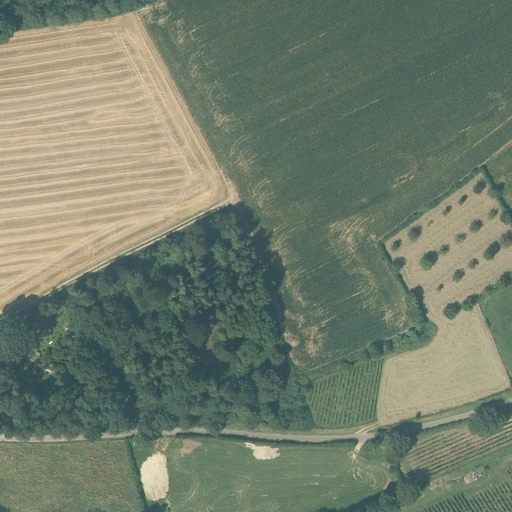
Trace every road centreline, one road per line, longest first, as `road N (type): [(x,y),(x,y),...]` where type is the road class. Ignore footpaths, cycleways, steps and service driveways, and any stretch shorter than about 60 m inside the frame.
road 1 (unclassified): [(0,437),(177,431),(369,438),(511,401)]
road 2 (track): [(0,326),(233,201)]
